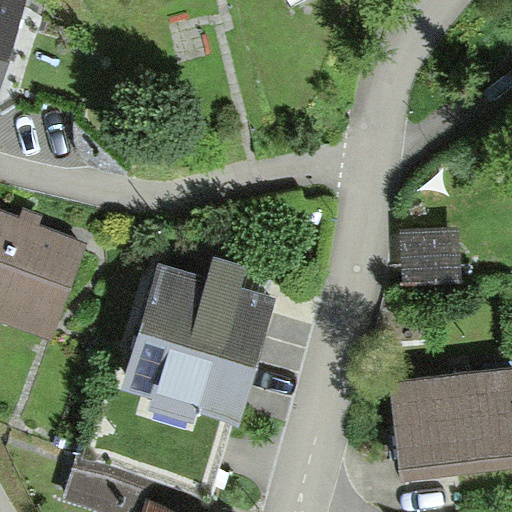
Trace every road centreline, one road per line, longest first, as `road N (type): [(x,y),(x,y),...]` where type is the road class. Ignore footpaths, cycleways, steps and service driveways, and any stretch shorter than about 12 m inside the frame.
road 1 (residential): [(293,511),(357,271),(391,79),(435,0)]
road 2 (unknown): [(371,167),(511,79)]
